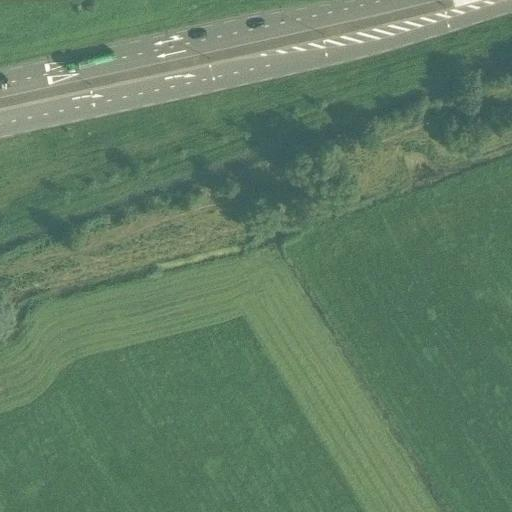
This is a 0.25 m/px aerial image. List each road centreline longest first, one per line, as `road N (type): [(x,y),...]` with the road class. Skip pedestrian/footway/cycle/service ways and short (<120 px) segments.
road 1 (primary): [(39,120),(511,10)]
road 2 (primary): [(408,0),(60,71)]
